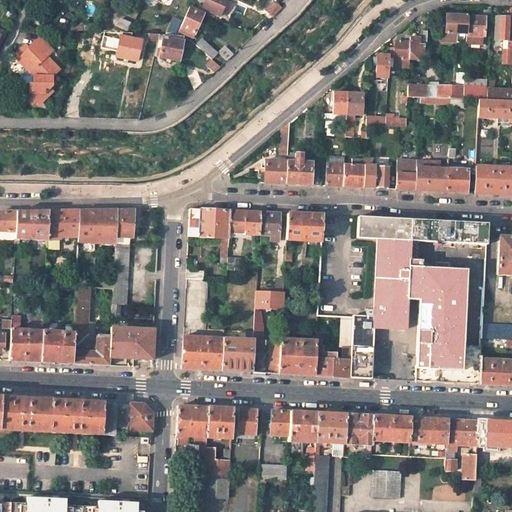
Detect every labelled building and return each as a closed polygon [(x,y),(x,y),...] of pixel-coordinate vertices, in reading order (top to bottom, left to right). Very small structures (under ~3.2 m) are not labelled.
[(199,0),(206,3),(203,9),(221,17),(228,0),(199,0)] [(276,1),(267,10),(273,16),(277,13),(282,8),(276,1)] [(196,35),(206,15),(191,8),(180,28),(196,35)] [(467,16),(446,15),(445,24),(441,24),(440,41),(450,42),(450,38),(456,38),(456,34),(465,34),(467,16)] [(131,21),(121,16),(117,24),(127,29),(131,21)] [(485,18),(467,16),(465,34),(465,46),(470,46),(470,44),(482,45),(483,37),(485,18)] [(45,21),(38,20),(38,17),(29,17),(28,25),(44,27),(45,21)] [(511,17),(495,17),(493,42),(511,42),(511,17)] [(168,30),(177,34),(182,23),(173,19),(168,30)] [(417,48),(418,38),(409,38),(408,43),(407,61),(422,62),(422,48),(425,48),(426,31),(420,31),(420,39),(420,48),(417,48)] [(132,39),(134,32),(124,32),(123,37),(121,36),(117,57),(138,62),(142,41),(132,39)] [(179,60),(183,41),(165,36),(160,56),(179,60)] [(51,50),(38,38),(33,43),(32,42),(27,49),(28,49),(17,62),(34,77),(34,84),(30,84),(31,94),(26,98),(33,105),(37,102),(40,105),(53,92),(50,89),(52,86),(52,77),(59,68),(45,56),(51,50)] [(203,39),(198,44),(212,58),(218,52),(203,39)] [(394,42),(394,48),(393,60),(398,60),(397,70),(407,70),(407,61),(408,43),(403,42),(394,42)] [(375,56),(374,78),(386,79),(387,60),(387,57),(375,56)] [(454,86),(435,85),(406,84),(405,97),(417,97),(449,98),(462,99),(462,97),(463,79),(463,72),(455,71),(455,75),(454,86)] [(436,73),(435,85),(454,86),(455,75),(436,73)] [(484,80),(463,79),(462,97),(483,98),(484,80)] [(510,101),(510,90),(485,88),(485,100),(496,100),(510,101)] [(345,113),(346,95),(332,95),(331,113),(337,113),(345,113)] [(344,138),(352,138),(352,128),(353,114),(361,114),(362,95),(346,95),(345,113),(345,121),(344,138)] [(449,98),(449,104),(448,107),(461,108),(462,99),(449,98)] [(496,100),(485,100),(476,99),(475,119),(496,119),(496,100)] [(511,100),(510,101),(496,100),(496,119),(509,120),(509,123),(511,123),(511,126),(511,128),(511,127),(511,100)] [(391,115),(384,114),(383,119),(383,126),(395,127),(403,127),(403,119),(391,119),(391,115)] [(383,126),(383,119),(365,118),(365,126),(383,126)] [(279,133),(278,148),(283,149),(286,149),(288,124),(279,131),(279,133)] [(286,153),(286,155),(286,162),(285,184),(297,185),(317,186),(318,171),(310,171),(311,163),(301,163),(301,154),(286,153)] [(362,188),(363,158),(350,158),(350,165),(343,164),(342,187),(351,188),(362,188)] [(373,181),(374,165),(371,165),(372,159),(363,158),(362,188),(372,189),(373,181)] [(286,162),(264,161),(262,183),(285,184),(286,162)] [(415,167),(415,162),(395,162),(395,190),(403,190),(414,191),(415,167)] [(342,187),(343,164),(327,163),(325,186),(332,187),(342,187)] [(415,167),(414,191),(429,192),(445,192),(446,169),(415,167)] [(494,168),(474,167),(473,194),(482,194),(493,195),(494,168)] [(511,168),(494,168),(493,195),(504,195),(511,195),(511,168)] [(446,169),(445,192),(455,193),(466,194),(467,170),(446,169)] [(227,239),(227,235),(229,210),(189,208),(188,237),(220,239),(227,239)] [(57,211),(48,211),(47,239),(56,240),(57,236),(77,236),(79,210),(57,211)] [(79,210),(77,236),(77,241),(114,243),(114,236),(115,214),(116,210),(92,210),(79,210)] [(243,234),(257,235),(258,212),(242,211),(229,210),(227,235),(243,236),(243,234)] [(0,211),(0,229),(15,231),(16,212),(0,211)] [(14,238),(20,238),(47,240),(47,239),(48,211),(29,211),(16,212),(15,231),(14,238)] [(270,236),(277,236),(277,229),(278,213),(268,212),(258,212),(257,235),(270,236)] [(302,214),(287,213),(286,241),(319,242),(320,215),(302,214)] [(132,214),(115,214),(114,236),(123,237),(131,237),(132,214)] [(355,217),(354,238),(374,238),(371,317),(351,317),(348,377),(369,378),(370,340),(371,328),(403,329),(405,299),(418,300),(415,343),(414,368),(461,370),(466,272),(408,267),(408,240),(433,241),(432,245),(437,245),(437,242),(484,244),(485,224),(415,220),(355,217)] [(511,238),(497,237),(495,275),(511,276),(511,238)] [(125,305),(128,244),(123,244),(114,243),(111,305),(120,305),(125,305)] [(226,257),(225,269),(227,269),(233,270),(239,270),(240,256),(226,255),(226,257)] [(186,270),(185,278),(201,279),(201,271),(186,270)] [(474,280),(469,300),(479,303),(485,283),(474,280)] [(89,287),(83,287),(75,287),(72,332),(70,364),(89,365),(109,366),(109,358),(110,332),(87,331),(89,287)] [(282,304),(283,293),(276,293),(264,292),(255,292),(254,307),(282,309),(282,304)] [(119,316),(120,305),(111,305),(111,316),(119,316)] [(33,310),(23,309),(22,323),(32,324),(33,310)] [(10,316),(10,321),(10,330),(18,330),(18,325),(20,325),(20,317),(10,316)] [(314,344),(313,376),(329,376),(348,377),(351,317),(342,317),(340,347),(343,347),(342,359),(336,359),(337,352),(324,351),(324,345),(314,344)] [(10,330),(10,321),(2,321),(2,329),(10,330)] [(252,339),(251,372),(255,373),(263,373),(264,351),(259,350),(260,340),(258,340),(259,321),(258,321),(253,321),(252,339)] [(511,338),(511,324),(481,323),(480,337),(492,338),(504,338),(511,338)] [(110,328),(110,332),(109,358),(120,359),(151,360),(152,330),(110,328)] [(9,335),(9,349),(9,353),(8,360),(24,361),(40,362),(41,331),(18,330),(10,330),(9,335)] [(72,332),(45,331),(41,331),(40,362),(47,363),(70,364),(72,332)] [(220,371),(222,337),(182,335),(181,369),(206,370),(220,371)] [(252,339),(222,337),(220,371),(231,371),(251,372),(252,339)] [(492,338),(480,337),(479,345),(492,346),(492,338)] [(280,338),(280,341),(278,374),(286,374),(313,376),(314,344),(315,340),(280,338)] [(268,340),(268,351),(266,373),(278,374),(280,341),(268,340)] [(511,386),(511,362),(479,360),(478,384),(503,386),(511,386)] [(0,430),(101,435),(103,403),(69,401),(30,399),(0,397),(0,430)] [(115,403),(103,403),(101,435),(114,436),(114,428),(115,403)] [(129,404),(115,403),(114,428),(128,429),(129,404)] [(135,404),(129,404),(128,429),(150,430),(151,413),(143,405),(135,404)] [(205,438),(207,408),(192,407),(176,406),(175,443),(184,443),(185,437),(194,437),(194,444),(205,444),(205,438)] [(230,439),(231,429),(231,422),(232,409),(221,409),(207,408),(205,438),(230,439)] [(247,410),(232,409),(231,422),(237,423),(237,433),(254,434),(255,410),(247,410)] [(288,435),(289,412),(280,411),(271,411),(269,434),(288,435)] [(307,413),(289,412),(288,435),(288,442),(316,443),(317,413),(307,413)] [(343,444),(345,415),(336,414),(329,414),(317,413),(316,443),(319,443),(340,444),(343,444)] [(371,441),(372,416),(360,416),(345,415),(343,444),(370,445),(371,441)] [(400,417),(372,416),(371,441),(405,443),(408,443),(409,418),(400,417)] [(408,450),(411,451),(419,451),(419,443),(446,445),(447,420),(437,419),(409,418),(408,443),(408,450)] [(450,442),(454,442),(476,443),(477,421),(469,421),(447,420),(446,445),(445,469),(455,469),(456,458),(453,458),(454,450),(451,450),(451,445),(449,445),(450,442)] [(205,448),(204,452),(202,498),(227,499),(229,462),(222,461),(214,461),(215,448),(205,448)] [(340,449),(334,448),(334,456),(342,457),(343,449),(340,449)] [(475,455),(463,454),(461,480),(474,480),(474,470),(475,455)] [(314,465),(312,511),(326,511),(329,456),(318,455),(315,455),(314,465)] [(511,462),(495,461),(495,469),(511,470),(511,462)] [(259,464),(258,480),(263,480),(286,481),(287,465),(259,464)] [(474,470),(474,480),(473,496),(480,496),(482,471),(474,470)] [(400,472),(373,471),(372,497),(399,499),(400,472)] [(15,511),(16,495),(0,494),(0,511),(15,511)] [(145,511),(146,501),(16,495),(15,511),(145,511)]
